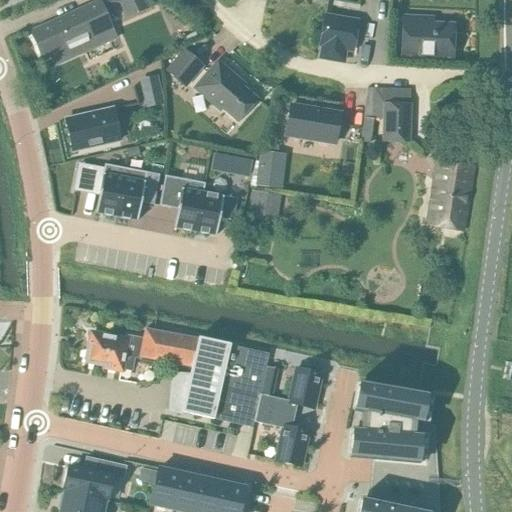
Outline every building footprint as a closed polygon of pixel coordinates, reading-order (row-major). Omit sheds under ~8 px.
[(149,8),(145,0),(118,0),(126,18),(149,8)] [(30,32),(42,60),(111,29),(99,1),(30,32)] [(320,46),(323,46),(352,51),(357,21),(325,16),(320,46)] [(402,55),(452,57),(453,26),(422,24),(423,18),(403,17),(402,55)] [(134,30),(123,36),(129,48),(140,42),(134,30)] [(196,32),(181,39),(183,45),(198,38),(196,32)] [(184,51),(167,71),(184,86),(201,66),(184,51)] [(217,60),(192,89),(219,113),(222,110),(237,124),(258,99),(243,86),(245,84),(217,60)] [(116,69),(105,74),(108,80),(119,76),(116,69)] [(157,76),(139,80),(145,108),(164,104),(157,76)] [(373,88),(373,119),(374,119),(383,119),(383,141),(409,142),(411,89),(373,88)] [(289,104),(283,137),(335,146),(340,112),(289,104)] [(113,106),(63,117),(71,154),(122,143),(113,106)] [(364,118),(360,142),(370,143),(374,119),(373,119),(364,118)] [(137,147),(125,150),(127,158),(139,155),(137,147)] [(259,151),(255,187),(282,190),(286,154),(259,151)] [(214,152),(211,170),(251,175),(253,158),(214,152)] [(474,166),(436,160),(425,226),(462,232),(474,166)] [(98,196),(94,213),(116,217),(125,168),(104,164),(103,168),(98,196)] [(125,168),(116,217),(137,221),(140,203),(153,205),(159,175),(146,172),(125,168)] [(164,176),(158,206),(177,209),(173,228),(194,232),(202,193),(203,193),(205,184),(164,176)] [(85,177),(80,198),(92,200),(96,179),(85,177)] [(251,191),(247,220),(277,224),(281,195),(251,191)] [(202,193),(194,232),(215,236),(218,219),(222,197),(203,193),(202,193)] [(91,334),(85,364),(121,371),(121,368),(131,371),(134,358),(140,359),(140,357),(191,367),(190,374),(189,379),(178,376),(170,410),(184,413),(211,419),(252,428),(259,395),(266,367),(268,354),(230,346),(230,345),(198,338),(197,339),(145,330),(143,339),(126,336),(126,340),(91,334)] [(260,395),(257,409),(294,417),(297,407),(315,411),(319,392),(323,373),(294,367),(290,386),(286,401),(272,398),(260,395)] [(351,430),(349,458),(372,460),(419,464),(422,435),(414,435),(415,423),(424,425),(428,395),(358,382),(352,411),(363,413),(362,430),(351,430)] [(257,409),(254,423),(280,429),(277,444),(273,463),(302,469),(307,450),(311,431),(292,427),(294,417),(257,409)] [(69,468),(64,491),(108,501),(113,478),(123,481),(127,466),(97,460),(94,474),(69,468)] [(155,468),(146,509),(160,511),(168,511),(177,473),(155,468)] [(177,473),(168,511),(192,511),(200,478),(177,473)] [(200,478),(192,511),(215,511),(222,483),(200,478)] [(222,483),(215,511),(239,511),(244,488),(222,483)] [(61,494),(57,510),(60,510),(59,511),(104,511),(108,501),(64,491),(63,494),(61,494)] [(424,511),(370,501),(361,499),(358,511),(424,511)]
